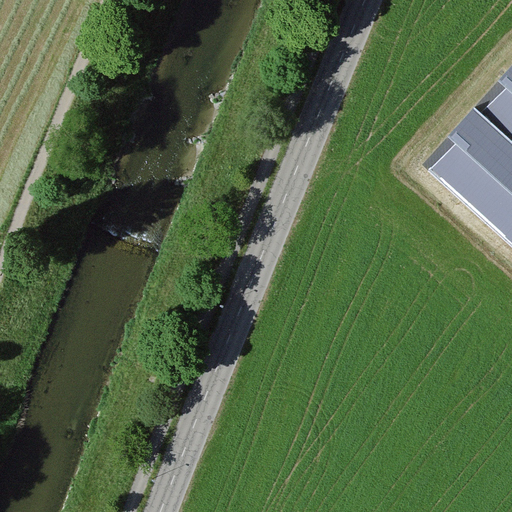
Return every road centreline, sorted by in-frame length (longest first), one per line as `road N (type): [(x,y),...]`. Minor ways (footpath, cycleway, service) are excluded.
road 1 (tertiary): [(163,511),(369,0)]
road 2 (track): [(0,270),(107,0)]
